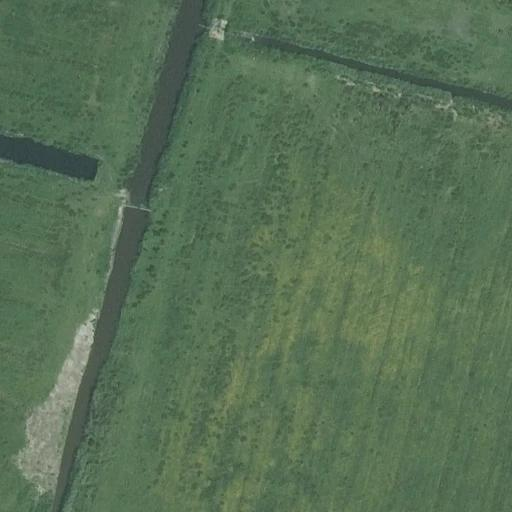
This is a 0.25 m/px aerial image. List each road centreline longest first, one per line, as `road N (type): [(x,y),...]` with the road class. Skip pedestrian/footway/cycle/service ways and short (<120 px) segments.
road 1 (track): [(79,511),(223,0)]
road 2 (track): [(28,511),(42,499),(58,438),(112,170)]
